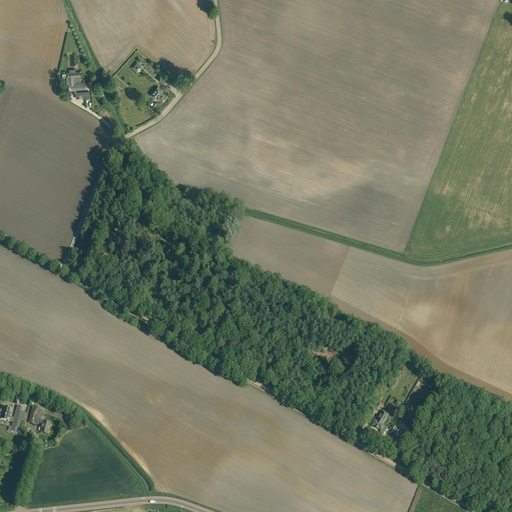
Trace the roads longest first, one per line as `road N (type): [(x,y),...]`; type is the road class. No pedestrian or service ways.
road 1 (track): [(476,511),(64,270)]
road 2 (unclassified): [(215,0),(216,54),(159,119),(114,147),(64,270),(0,233)]
road 3 (primary): [(203,511),(161,499),(36,511)]
